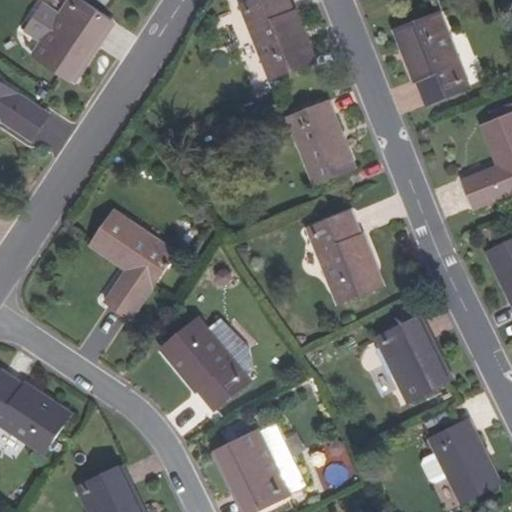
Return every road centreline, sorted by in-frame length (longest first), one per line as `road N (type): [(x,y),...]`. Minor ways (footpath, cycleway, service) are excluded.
road 1 (residential): [(511,407),(435,245),(338,0)]
road 2 (residential): [(183,0),(0,273)]
road 3 (residential): [(0,319),(134,414),(192,511)]
